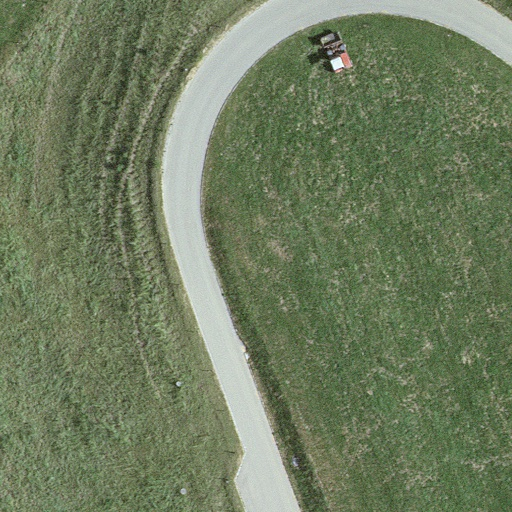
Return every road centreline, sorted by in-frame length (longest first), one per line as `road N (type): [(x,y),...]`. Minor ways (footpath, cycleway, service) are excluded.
road 1 (unclassified): [(281,511),(180,221),(180,145),(243,52),(364,0)]
road 2 (unclassified): [(371,0),(448,9),(511,51)]
